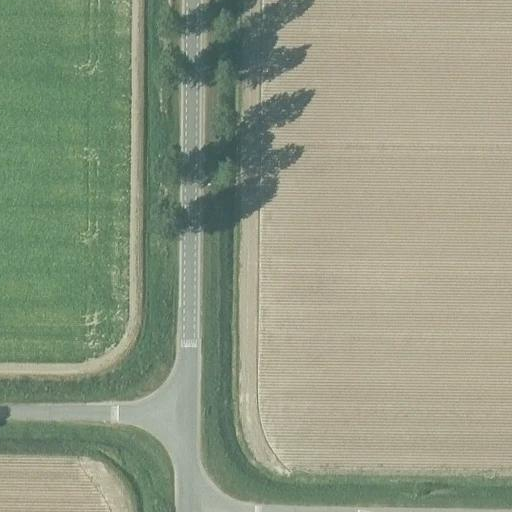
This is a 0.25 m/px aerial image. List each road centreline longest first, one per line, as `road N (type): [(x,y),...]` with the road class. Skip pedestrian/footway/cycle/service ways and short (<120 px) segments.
road 1 (unclassified): [(191,0),(187,414)]
road 2 (unclassified): [(0,412),(187,414)]
